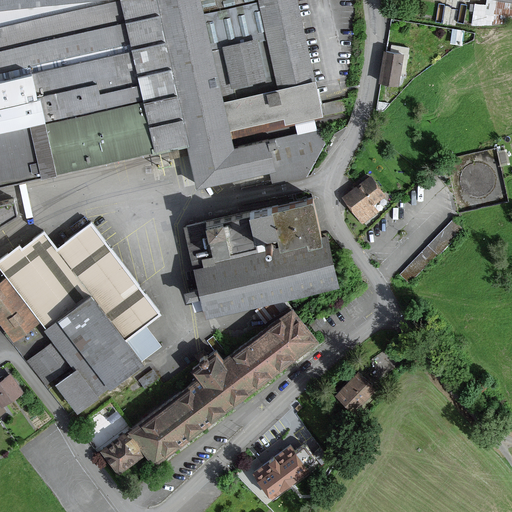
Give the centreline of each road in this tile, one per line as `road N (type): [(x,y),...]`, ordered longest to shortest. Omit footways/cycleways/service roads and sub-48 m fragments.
road 1 (residential): [(391,314),(329,201),(369,84),(372,0)]
road 2 (residential): [(167,511),(311,373),(391,314)]
road 3 (residential): [(6,351),(132,511)]
road 4 (residential): [(499,439),(391,314)]
road 5 (unknown): [(141,191),(197,336)]
